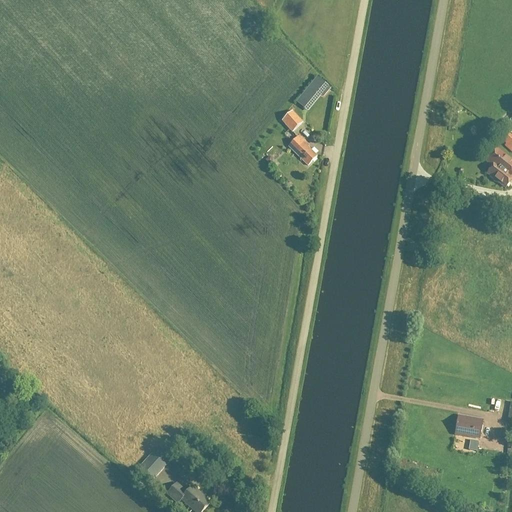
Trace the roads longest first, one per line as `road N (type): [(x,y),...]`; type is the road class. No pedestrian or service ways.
road 1 (unclassified): [(271,511),(364,0)]
road 2 (unclassified): [(351,511),(444,0)]
